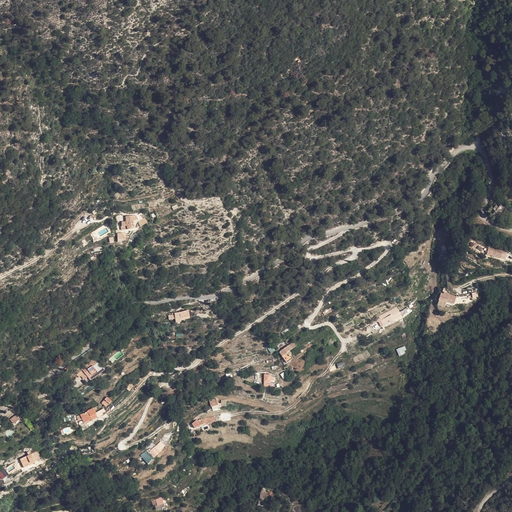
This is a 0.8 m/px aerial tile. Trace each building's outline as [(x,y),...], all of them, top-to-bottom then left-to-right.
[(508,212),(502,208),(491,219),(498,225),(508,212)] [(134,215),(125,215),(125,220),(122,220),(122,223),(127,224),(130,223),(132,229),(134,228),(132,221),(134,220),(134,216),(134,215)] [(120,240),(127,239),(127,232),(119,233),(120,240)] [(507,252),(493,248),(492,255),(505,259),(507,252)] [(444,295),(443,296),(441,295),(439,302),(447,304),(447,302),(448,298),(455,300),(456,296),(448,295),(448,296),(444,295)] [(388,317),(388,316),(381,320),(383,324),(390,320),(400,314),(398,311),(388,317)] [(139,336),(135,333),(130,339),(134,342),(139,336)] [(285,347),(279,352),(284,358),(287,363),(294,359),(291,354),(292,353),(291,351),(298,345),(294,340),(285,347)] [(269,354),(275,351),(271,346),(266,349),(269,354)] [(405,346),(396,349),(399,356),(405,354),(403,351),(406,350),(405,346)] [(86,368),(87,370),(84,372),(88,377),(92,373),(93,375),(103,366),(98,361),(93,365),(91,363),(86,368)] [(105,369),(103,366),(93,375),(92,373),(88,377),(91,380),(105,369)] [(90,415),(88,411),(80,416),(85,424),(93,419),(90,415)] [(205,423),(206,424),(217,418),(214,413),(203,420),(205,423)] [(9,420),(13,424),(19,419),(21,418),(19,415),(17,416),(16,415),(9,420)] [(196,421),(193,423),(197,428),(205,423),(203,420),(203,419),(197,422),(196,421)] [(162,443),(156,447),(160,451),(165,447),(162,443)] [(153,457),(160,451),(156,447),(154,445),(148,451),(153,457)] [(25,468),(36,462),(30,453),(20,460),(25,468)] [(4,468),(0,471),(0,476),(2,479),(9,475),(4,468)] [(266,502),(271,494),(266,492),(261,499),(266,502)] [(161,509),(159,502),(153,504),(155,511),(161,509)]
